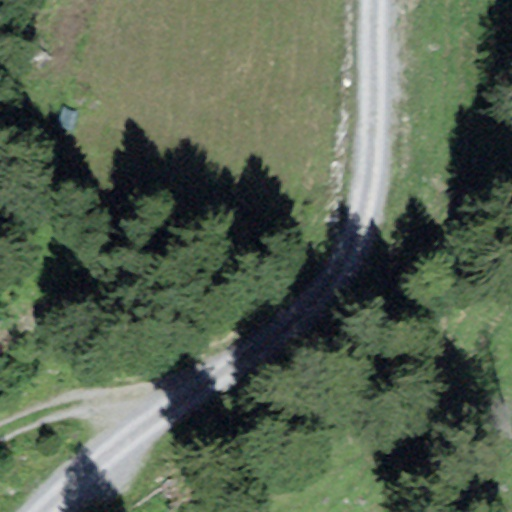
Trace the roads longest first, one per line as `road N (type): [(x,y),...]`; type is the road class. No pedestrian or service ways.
road 1 (track): [(380,0),(378,175),(356,245),(331,287),(131,431),(47,511)]
road 2 (track): [(0,430),(75,402),(131,431)]
